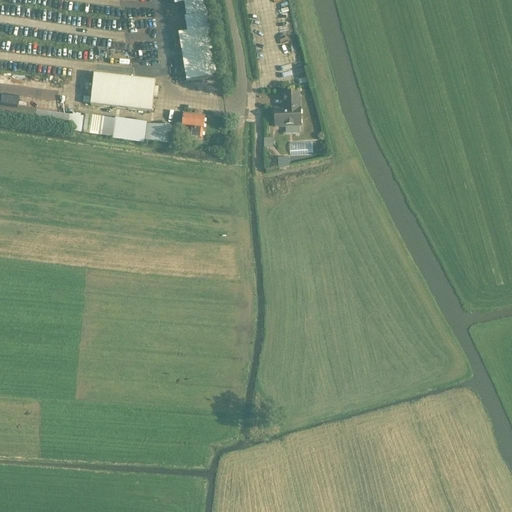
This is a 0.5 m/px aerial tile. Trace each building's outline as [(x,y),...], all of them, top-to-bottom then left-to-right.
[(207,23),(204,1),(183,4),(187,26),(207,23)] [(216,77),(208,30),(178,35),(186,82),(216,77)] [(94,75),(90,106),(152,113),(155,82),(94,75)] [(283,109),(275,109),(275,111),(275,129),(302,128),(301,108),(300,108),(299,93),(283,94),(283,96),(283,107),(283,109)] [(184,115),(182,129),(190,130),(189,137),(201,139),(202,131),(203,131),(204,117),(184,115)] [(179,129),(147,125),(145,142),(176,146),(179,129)] [(289,142),(290,156),(321,155),(320,141),(289,142)] [(288,167),(288,157),(277,158),(277,168),(288,167)]
